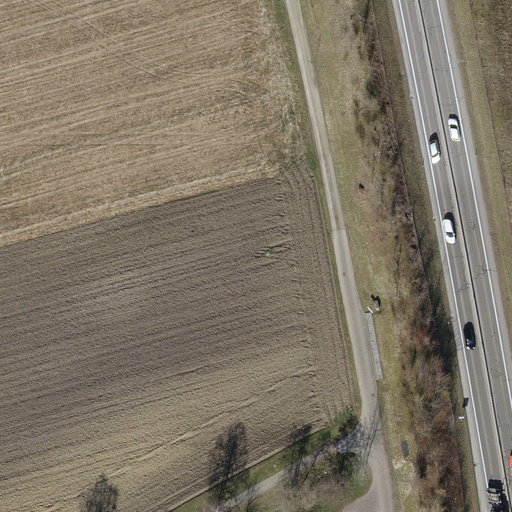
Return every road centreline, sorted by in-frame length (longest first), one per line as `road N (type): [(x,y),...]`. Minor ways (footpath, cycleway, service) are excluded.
road 1 (track): [(387,511),(294,0)]
road 2 (trunk): [(409,0),(502,511)]
road 3 (trunk): [(511,450),(429,0)]
road 4 (track): [(376,430),(224,511)]
